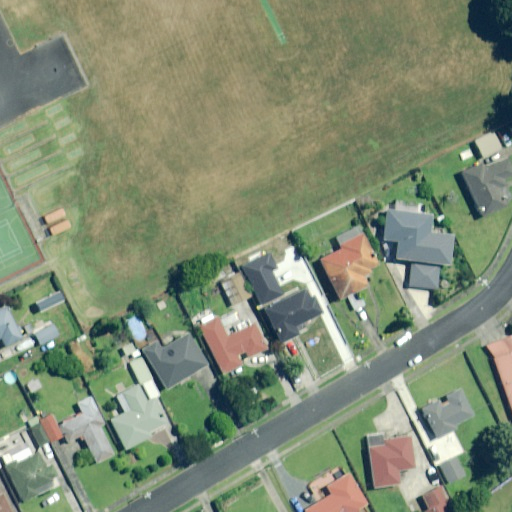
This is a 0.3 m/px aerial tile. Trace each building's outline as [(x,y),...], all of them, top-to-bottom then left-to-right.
[(500,149),(492,133),(473,142),(481,159),(500,149)] [(500,201),(495,189),(502,186),(500,182),(511,176),(511,173),(510,167),(506,159),(482,170),(480,165),(459,175),(478,218),(503,208),(500,201)] [(428,215),(383,211),(380,241),(395,242),(393,260),(410,262),(407,287),(436,290),(439,266),(446,266),(449,235),(427,233),(428,215)] [(375,266),(357,228),(334,240),(339,251),(317,262),(336,300),(365,286),(361,279),(369,275),(367,270),(375,266)] [(299,282),(310,277),(301,259),(270,275),(279,292),(282,299),(261,310),(279,345),(297,336),(293,327),(320,314),(312,297),(308,299),(299,282)] [(251,297),(240,273),(220,283),(231,306),(251,297)] [(364,306),(359,294),(348,299),(353,311),(364,306)] [(19,339),(4,308),(0,310),(0,340),(3,347),(19,339)] [(222,332),(215,318),(197,327),(221,375),(239,367),(245,364),(243,360),(265,350),(250,318),(222,332)] [(39,346),(42,344),(45,349),(53,345),(50,340),(57,336),(51,324),(33,334),(39,346)] [(204,366),(185,335),(159,351),(154,342),(139,352),(163,391),(204,366)] [(511,336),(487,345),(483,347),(491,359),(511,417),(511,336)] [(159,395),(133,342),(120,348),(125,357),(132,354),(135,361),(128,364),(138,384),(141,383),(149,400),(159,395)] [(35,379),(24,384),(30,395),(40,389),(35,379)] [(147,403),(138,384),(114,396),(123,414),(109,421),(123,451),(149,438),(147,432),(165,424),(154,400),(147,403)] [(472,416),(459,389),(444,397),(447,404),(440,407),(437,401),(419,410),(434,440),(455,430),(453,426),(472,416)] [(56,425),(62,437),(65,443),(81,436),(94,464),(112,456),(97,425),(101,422),(90,398),(76,404),(81,413),(56,425)] [(50,443),(38,418),(27,423),(39,448),(50,443)] [(365,435),(367,448),(365,448),(371,489),(398,485),(395,472),(411,470),(406,437),(387,440),(386,432),(365,435)] [(0,455),(0,459),(1,461),(21,503),(55,487),(38,453),(30,457),(27,449),(10,456),(8,452),(0,455)] [(464,477),(454,457),(438,465),(448,485),(464,477)] [(364,506),(346,475),(324,488),(329,496),(302,511),(357,511),(356,510),(364,506)] [(455,511),(451,501),(446,503),(439,488),(420,497),(426,510),(423,511),(455,511)] [(0,511),(8,511),(1,496),(0,496),(0,511)]
